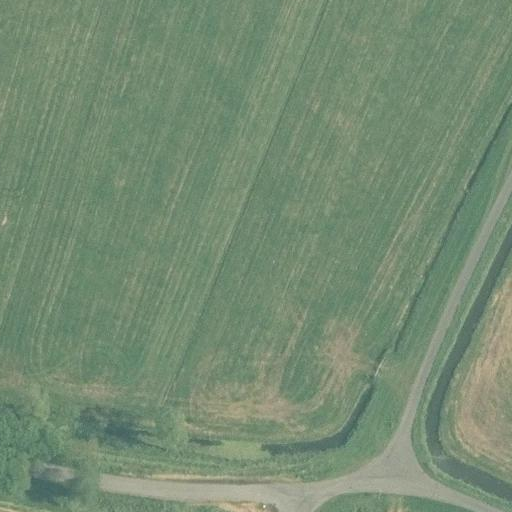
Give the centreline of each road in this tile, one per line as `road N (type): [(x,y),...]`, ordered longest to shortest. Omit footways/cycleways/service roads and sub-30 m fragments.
road 1 (unclassified): [(310,496),(151,488),(0,465)]
road 2 (unclassified): [(482,511),(388,477),(310,496)]
